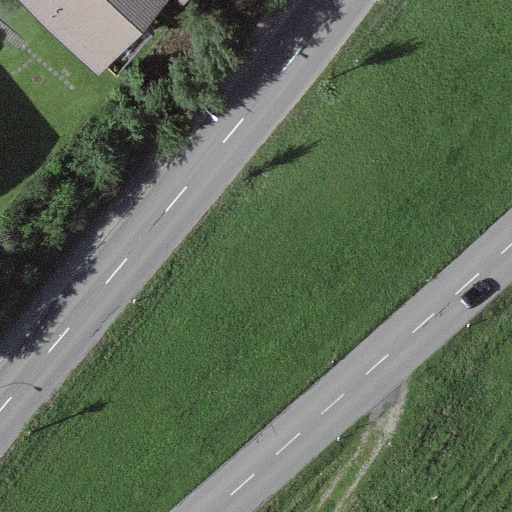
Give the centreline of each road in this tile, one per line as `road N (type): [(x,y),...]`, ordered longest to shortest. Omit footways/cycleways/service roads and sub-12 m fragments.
road 1 (secondary): [(340,0),(0,413)]
road 2 (tertiary): [(215,511),(511,246)]
road 3 (track): [(371,372),(378,440),(331,511)]
